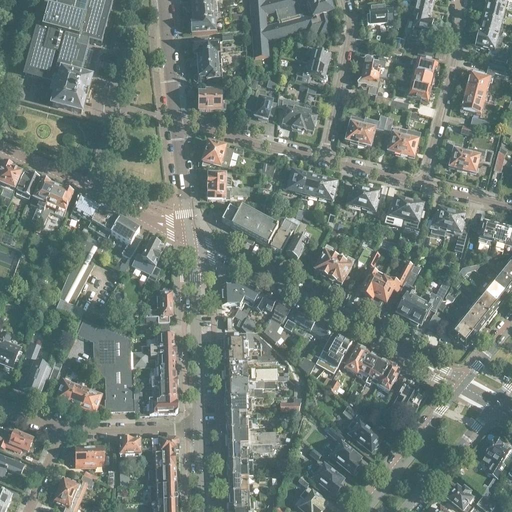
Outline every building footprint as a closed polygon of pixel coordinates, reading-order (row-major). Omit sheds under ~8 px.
[(43,25),(34,23),(32,32),(36,33),(35,38),(34,40),(30,55),(25,75),(55,83),(52,94),(55,95),(52,106),(81,114),(84,101),(86,101),(88,93),(87,93),(90,79),(80,76),(81,72),(82,72),(85,64),(86,64),(87,64),(88,63),(88,62),(89,62),(89,61),(89,60),(88,59),(88,58),(87,58),(86,57),(89,49),(87,49),(88,44),(101,47),(113,0),(45,0),(41,17),(45,18),(43,25)] [(215,0),(191,0),(193,10),(213,9),(213,3),(215,3),(215,0)] [(322,4),(321,0),(281,0),(263,5),(263,1),(267,1),(266,0),(249,0),(254,61),(267,61),(266,44),(305,33),(307,37),(318,34),(319,37),(334,32),(329,16),(334,14),(334,12),(331,13),(329,3),(322,4)] [(410,0),(410,3),(414,4),(432,8),(434,2),(436,1),(436,0),(410,0)] [(511,0),(486,0),(485,2),(487,4),(486,7),(505,11),(507,12),(511,13),(511,9),(511,0)] [(410,3),(409,9),(415,11),(413,18),(414,19),(415,18),(431,22),(431,20),(432,16),(431,14),(432,8),(414,4),(410,3)] [(485,13),(483,21),(502,26),(511,28),(511,21),(505,20),(507,12),(486,7),(486,9),(484,9),(484,12),(485,13)] [(213,9),(193,10),(194,23),(217,21),(216,17),(214,17),(213,9)] [(367,27),(385,26),(386,29),(393,28),(392,15),(391,15),(391,9),(368,11),(369,17),(366,17),(367,27)] [(414,19),(410,18),(409,23),(413,24),(410,36),(417,37),(418,33),(430,36),(430,34),(432,33),(433,30),(431,28),(433,23),(431,22),(415,18),(414,19)] [(190,24),(191,36),(215,35),(214,29),(211,29),(211,23),(217,22),(217,21),(194,23),(194,24),(190,24)] [(480,31),(479,35),(499,40),(502,30),(501,30),(502,26),(483,21),(481,27),(480,27),(479,30),(480,31)] [(475,49),(489,52),(487,61),(493,62),(492,64),(507,68),(509,61),(505,60),(506,57),(498,55),(502,41),(499,40),(479,35),(479,36),(477,37),(476,39),(477,41),(475,49)] [(193,48),(192,49),(192,53),(193,54),(193,57),(196,56),(217,55),(216,49),(219,48),(219,43),(203,43),(203,44),(193,45),(193,48)] [(401,58),(403,47),(393,45),(391,55),(401,58)] [(310,57),(308,65),(327,69),(328,61),(330,60),(331,57),(330,55),(328,54),(326,55),(316,53),(316,51),(309,49),(307,57),(310,57)] [(220,55),(217,55),(196,56),(197,69),(218,68),(221,67),(220,55)] [(365,61),(362,74),(379,78),(381,71),(383,72),(385,66),(384,66),(385,62),(378,61),(377,65),(373,64),(373,63),(374,61),(369,60),(367,60),(366,60),(366,61),(365,61)] [(417,61),(414,74),(434,79),(437,65),(430,63),(430,64),(417,61)] [(295,76),(293,85),(308,88),(311,77),(320,80),(321,81),(323,82),(325,81),(326,79),(325,77),(327,69),(308,65),(306,71),(306,72),(304,71),(302,78),(295,76)] [(487,92),(489,85),(491,86),(494,75),(508,79),(510,71),(489,66),(485,79),(477,77),(478,75),(470,73),(466,88),(487,94),(487,92)] [(218,68),(197,69),(198,76),(196,76),(194,78),(194,82),(197,84),(200,84),(202,81),(202,80),(206,79),(206,81),(221,80),(221,74),(218,74),(218,68)] [(397,76),(397,73),(390,72),(389,81),(395,82),(397,76)] [(379,78),(362,74),(361,81),(360,81),(357,85),(358,88),(363,88),(364,91),(367,91),(367,90),(372,91),(373,90),(378,91),(380,85),(378,85),(379,78)] [(412,81),(411,87),(431,92),(434,79),(414,74),(414,75),(411,74),(410,80),(412,81)] [(391,102),(389,109),(390,109),(401,112),(407,113),(410,100),(420,103),(420,104),(427,106),(431,92),(411,87),(404,85),(400,98),(398,104),(391,102)] [(466,88),(463,101),(484,106),(485,100),(487,94),(466,88)] [(308,89),(307,95),(315,97),(316,91),(308,89)] [(197,106),(197,110),(198,111),(198,113),(220,113),(220,112),(226,112),(226,104),(220,104),(220,92),(206,92),(206,95),(199,95),(199,105),(197,106)] [(258,122),(266,124),(266,122),(267,123),(269,117),(272,118),(275,106),(273,106),(273,103),(258,99),(258,101),(255,100),(255,99),(248,97),(244,111),(252,112),(255,113),(254,119),(259,120),(258,122)] [(376,98),(374,105),(389,109),(391,102),(391,101),(376,98)] [(277,101),(277,110),(282,110),(286,112),(282,126),(288,128),(288,129),(291,129),(291,130),(292,132),(296,133),(303,106),(282,101),(277,101)] [(463,101),(459,115),(467,117),(467,115),(481,118),(482,113),(484,106),(463,101)] [(361,102),(359,109),(366,111),(368,104),(361,102)] [(303,106),(296,133),(300,134),(303,134),(304,133),(307,133),(313,134),(317,117),(315,116),(317,111),(315,110),(303,106)] [(401,112),(390,109),(386,122),(398,124),(401,112)] [(351,119),(345,143),(349,144),(349,146),(357,148),(364,123),(351,119)] [(470,130),(486,134),(489,124),(472,119),(470,130)] [(364,123),(357,148),(365,150),(365,148),(370,149),(375,131),(377,132),(379,124),(364,120),(364,123)] [(379,124),(377,132),(383,133),(386,121),(380,120),(379,124)] [(460,135),(471,138),(472,131),(462,128),(460,135)] [(387,152),(387,153),(395,156),(395,157),(400,159),(401,152),(407,133),(406,133),(398,131),(398,133),(393,132),(392,136),(387,152)] [(401,152),(400,159),(404,160),(405,158),(413,160),(416,152),(418,144),(420,135),(406,132),(406,133),(407,133),(401,152)] [(202,158),(202,161),(203,163),(202,164),(203,164),(202,168),(209,170),(210,166),(228,172),(233,155),(238,156),(239,152),(239,151),(234,150),(234,152),(208,145),(206,152),(204,157),(202,158)] [(453,152),(449,170),(457,172),(457,173),(461,175),(466,155),(459,153),(460,148),(454,147),(453,152)] [(500,149),(494,173),(500,174),(504,158),(507,154),(500,149)] [(466,155),(461,175),(466,176),(466,174),(475,176),(476,169),(478,164),(489,167),(493,154),(487,152),(486,152),(485,154),(468,150),(466,155)] [(0,189),(3,191),(0,197),(6,200),(2,207),(7,209),(10,202),(13,196),(22,175),(11,170),(12,169),(4,165),(3,166),(0,164),(0,173),(0,174),(0,186),(1,187),(0,189)] [(264,165),(262,177),(272,180),(275,168),(264,165)] [(270,192),(269,196),(277,199),(285,171),(275,168),(272,180),(262,177),(260,190),(270,192)] [(287,192),(302,196),(307,177),(306,177),(306,176),(305,174),(301,173),(300,175),(299,176),(292,174),(287,192)] [(25,175),(16,196),(28,202),(38,180),(30,176),(30,177),(25,175)] [(206,183),(206,186),(208,189),(209,189),(230,190),(231,190),(231,177),(209,176),(209,181),(208,181),(206,183)] [(307,177),(302,196),(302,197),(308,199),(308,197),(317,199),(322,181),(321,181),(320,178),(316,177),(314,179),(307,177)] [(322,181),(317,199),(332,203),(333,197),(336,198),(338,192),(335,191),(336,185),(329,183),(329,181),(325,180),(323,182),(322,182),(322,181)] [(37,227),(54,189),(49,187),(50,185),(41,181),(30,205),(37,208),(36,209),(37,210),(31,224),(37,227)] [(354,207),(361,209),(365,193),(357,190),(355,188),(353,187),(351,188),(351,191),(352,193),(351,197),(349,197),(346,209),(353,211),(354,207)] [(63,193),(54,189),(37,227),(43,229),(47,220),(50,214),(63,219),(60,225),(63,227),(69,213),(66,211),(73,196),(64,191),(63,193)] [(206,195),(205,199),(207,202),(210,202),(216,202),(230,203),(230,198),(249,198),(249,194),(254,194),(254,191),(231,190),(230,190),(209,189),(208,193),(208,194),(206,195)] [(365,193),(361,209),(368,211),(367,215),(374,217),(377,204),(376,204),(377,200),(379,199),(380,196),(378,194),(376,193),(373,195),(365,193)] [(100,210),(79,198),(69,218),(78,222),(80,219),(88,223),(80,238),(84,240),(85,238),(88,231),(100,210)] [(389,205),(383,227),(401,231),(403,227),(409,203),(395,200),(393,206),(389,205)] [(423,207),(409,203),(403,227),(417,230),(420,219),(425,220),(427,215),(421,213),(423,207)] [(239,214),(229,209),(221,223),(229,227),(228,228),(230,228),(229,230),(234,233),(235,231),(267,248),(277,229),(241,210),(239,214)] [(431,231),(432,231),(431,236),(437,237),(439,231),(446,233),(451,214),(441,212),(441,210),(438,209),(436,210),(435,213),(437,215),(436,219),(435,219),(431,231)] [(119,221),(100,210),(88,231),(100,238),(96,244),(85,238),(84,240),(53,313),(80,322),(83,313),(72,309),(110,236),(119,221)] [(446,233),(445,235),(459,239),(462,225),(461,225),(462,221),(465,220),(465,217),(464,216),(462,215),(460,216),(451,214),(446,233)] [(329,216),(326,229),(333,230),(336,218),(329,216)] [(119,221),(110,236),(126,245),(126,246),(127,247),(121,256),(129,261),(141,240),(136,237),(139,233),(119,221)] [(279,231),(269,250),(270,250),(271,253),(274,254),(276,254),(280,256),(291,236),(293,233),(294,234),(298,228),(285,221),(280,231),(279,231)] [(486,243),(491,245),(495,227),(489,225),(490,223),(483,221),(477,244),(486,247),(486,243)] [(495,227),(491,245),(495,246),(494,249),(502,251),(508,228),(502,226),(502,229),(495,227)] [(511,228),(508,228),(502,251),(511,253),(511,250),(511,228)] [(13,239),(5,236),(2,243),(11,246),(13,239)] [(296,236),(285,257),(297,264),(308,242),(296,236)] [(421,244),(420,250),(427,252),(429,243),(430,240),(423,238),(421,244)] [(365,250),(358,263),(366,267),(366,266),(373,254),(380,242),(372,240),(366,251),(365,250)] [(459,242),(456,252),(461,254),(464,243),(459,242)] [(135,256),(131,264),(139,268),(146,271),(140,282),(147,285),(163,252),(150,246),(143,260),(135,256)] [(326,250),(314,273),(320,276),(320,277),(320,280),(324,282),(327,281),(327,280),(340,258),(326,250)] [(373,254),(366,266),(373,270),(380,258),(373,254)] [(328,281),(327,281),(328,284),(332,286),(334,285),(335,284),(341,288),(353,265),(340,258),(327,280),(328,281)] [(504,274),(501,278),(511,286),(511,269),(507,265),(501,272),(504,274)] [(383,278),(371,302),(373,304),(372,306),(379,310),(382,304),(386,306),(392,293),(398,296),(398,295),(399,296),(405,285),(413,269),(406,266),(396,285),(383,278)] [(421,270),(415,267),(413,270),(413,269),(405,285),(411,289),(421,270)] [(371,272),(359,296),(371,302),(383,278),(371,272)] [(462,279),(458,276),(452,287),(455,290),(459,285),(458,284),(462,279)] [(495,279),(490,285),(508,300),(511,295),(511,294),(511,292),(511,286),(501,278),(498,281),(495,279)] [(251,310),(260,294),(234,280),(229,288),(221,289),(222,309),(236,308),(236,310),(242,310),(244,306),(248,309),(246,313),(244,312),(243,314),(239,312),(234,318),(239,322),(244,324),(248,317),(252,310),(251,310)] [(487,295),(485,298),(498,309),(502,304),(504,306),(508,300),(490,285),(485,292),(487,295)] [(419,301),(408,322),(410,323),(409,325),(416,329),(418,327),(420,328),(423,323),(424,324),(431,310),(430,309),(434,301),(440,304),(441,303),(446,293),(448,289),(442,286),(435,298),(431,295),(426,304),(419,301)] [(412,292),(405,288),(401,295),(405,297),(398,310),(399,310),(396,316),(398,317),(397,319),(405,323),(406,321),(408,322),(419,301),(420,299),(414,295),(416,291),(413,290),(412,292)] [(169,297),(169,293),(167,291),(163,291),(162,293),(162,297),(160,297),(160,301),(156,301),(156,313),(148,313),(148,320),(145,320),(145,327),(158,326),(158,338),(169,337),(169,320),(172,320),(171,305),(173,303),(173,299),(171,298),(171,296),(169,297)] [(260,295),(252,310),(259,314),(261,310),(270,314),(276,303),(260,295)] [(448,296),(445,300),(452,304),(455,300),(448,296)] [(479,299),(474,306),(492,321),(496,315),(494,314),(498,309),(485,298),(482,301),(479,299)] [(441,303),(440,304),(438,310),(444,314),(448,308),(441,303)] [(278,304),(270,320),(262,335),(275,346),(281,340),(276,335),(282,324),(283,324),(290,311),(278,304)] [(471,314),(468,318),(482,329),(486,324),(488,326),(492,321),(474,306),(469,312),(471,314)] [(293,313),(284,330),(291,334),(295,325),(327,342),(332,334),(293,313)] [(440,320),(434,317),(427,329),(433,333),(440,320)] [(462,319),(457,326),(475,341),(480,336),(478,334),(482,329),(468,318),(465,322),(462,319)] [(246,320),(241,330),(245,335),(254,335),(255,324),(246,320)] [(112,335),(83,323),(76,338),(93,345),(94,370),(94,376),(105,380),(106,414),(132,413),(132,402),(131,386),(131,371),(130,355),(130,340),(113,333),(112,335)] [(475,341),(457,326),(448,338),(452,341),(451,342),(457,347),(458,346),(464,351),(469,345),(471,346),(475,341)] [(1,334),(0,337),(0,366),(12,371),(19,352),(7,347),(10,337),(1,334)] [(344,355),(349,344),(333,335),(325,348),(323,353),(319,361),(335,370),(342,358),(340,357),(342,354),(344,355)] [(142,349),(143,355),(175,353),(174,337),(169,337),(158,338),(154,338),(155,349),(150,349),(142,349)] [(252,340),(223,341),(224,369),(246,368),(246,366),(254,366),(254,365),(275,365),(275,363),(283,363),(264,345),(258,340),(252,340)] [(39,349),(30,345),(19,372),(28,376),(23,390),(40,397),(48,376),(50,371),(50,370),(33,364),(39,349)] [(319,361),(323,353),(325,348),(321,345),(314,358),(319,361)] [(344,371),(356,377),(368,356),(367,355),(366,353),(364,352),(362,352),(356,349),(349,363),(346,362),(344,366),(347,367),(344,371)] [(175,353),(143,355),(130,355),(131,371),(148,370),(149,362),(156,362),(156,370),(176,369),(175,353)] [(365,385),(378,361),(368,356),(356,377),(356,379),(362,382),(361,383),(365,385)] [(315,366),(304,360),(301,370),(309,377),(315,366)] [(378,385),(388,367),(378,361),(365,385),(369,388),(372,382),(378,385)] [(71,363),(70,367),(73,368),(80,371),(82,367),(73,364),(71,363)] [(62,367),(55,364),(52,372),(50,371),(48,376),(50,377),(50,379),(56,381),(62,367)] [(388,367),(378,385),(376,389),(388,395),(400,373),(388,367)] [(224,369),(225,385),(274,383),(277,383),(288,383),(288,375),(283,375),(283,379),(277,379),(277,371),(253,372),(246,372),(246,368),(224,369)] [(151,380),(151,386),(176,385),(176,369),(156,370),(156,380),(151,380)] [(69,384),(64,382),(56,403),(69,408),(76,389),(68,386),(69,384)] [(270,384),(225,385),(225,401),(226,401),(252,400),(262,400),(262,391),(274,391),(274,383),(270,384)] [(340,387),(333,383),(327,392),(334,396),(340,387)] [(406,384),(391,412),(396,415),(405,420),(412,406),(417,409),(422,400),(417,397),(421,389),(416,386),(415,388),(406,384)] [(151,386),(145,386),(146,392),(151,392),(152,401),(159,401),(159,402),(177,401),(176,385),(151,386)] [(76,389),(69,408),(82,413),(89,395),(90,392),(85,391),(84,393),(76,389)] [(359,397),(353,393),(346,405),(352,409),(359,397)] [(89,395),(82,413),(94,417),(95,415),(101,417),(103,411),(97,409),(102,397),(97,395),(96,397),(89,395)] [(280,414),(299,414),(301,401),(295,401),(295,399),(292,399),(292,401),(293,401),(293,405),(280,405),(280,414)] [(252,400),(226,401),(226,417),(227,417),(246,416),(252,416),(252,400)] [(149,401),(149,402),(149,418),(175,417),(177,415),(177,401),(159,402),(159,401),(152,401),(149,401)] [(149,402),(142,402),(134,402),(134,416),(142,416),(142,417),(144,418),(149,418),(149,402)] [(348,409),(342,416),(352,424),(348,430),(353,433),(349,437),(356,443),(363,449),(364,448),(371,454),(372,452),(373,453),(377,451),(378,450),(379,445),(378,445),(380,443),(373,437),(373,436),(366,430),(365,431),(359,426),(363,421),(354,414),(351,411),(348,409)] [(385,425),(391,414),(384,410),(378,421),(385,425)] [(372,415),(367,424),(374,429),(378,421),(379,419),(372,415)] [(246,424),(246,416),(227,417),(228,433),(247,432),(251,432),(251,423),(246,424)] [(335,442),(329,450),(335,454),(331,460),(352,477),(358,469),(355,467),(360,461),(341,446),(345,442),(331,430),(326,435),(335,442)] [(247,432),(228,433),(228,449),(276,447),(275,435),(247,436),(247,432)] [(0,444),(0,448),(4,450),(5,447),(20,453),(21,451),(28,453),(33,442),(14,434),(11,441),(1,437),(0,440),(0,444)] [(157,442),(146,443),(147,453),(152,453),(152,456),(154,456),(175,455),(178,455),(178,451),(179,451),(178,444),(176,441),(157,442)] [(496,441),(483,462),(492,468),(487,475),(499,482),(507,470),(502,467),(511,452),(503,447),(504,446),(503,445),(503,443),(499,441),(497,442),(496,441)] [(140,442),(119,443),(119,458),(138,457),(138,461),(141,461),(140,453),(140,442)] [(228,449),(229,465),(248,464),(252,464),(252,453),(259,456),(272,456),(272,447),(228,449)] [(89,469),(89,449),(75,450),(75,460),(70,460),(70,467),(75,467),(75,470),(89,469)] [(103,449),(89,449),(89,469),(104,469),(104,466),(109,466),(109,459),(103,459),(103,449)] [(309,457),(317,463),(321,458),(313,451),(309,457)] [(175,455),(154,456),(155,472),(175,471),(175,455)] [(0,457),(0,477),(4,480),(7,471),(20,477),(24,468),(0,457)] [(229,465),(228,465),(229,481),(252,480),(252,471),(248,472),(248,464),(229,465)] [(317,467),(313,472),(317,476),(313,481),(335,498),(341,491),(338,488),(343,483),(324,468),(322,471),(317,467)] [(175,471),(155,472),(148,473),(149,482),(147,482),(147,488),(150,488),(176,488),(175,471)] [(60,485),(57,493),(79,502),(81,503),(84,496),(88,487),(92,489),(94,483),(96,484),(97,483),(89,480),(83,478),(83,477),(78,488),(63,482),(61,486),(60,485)] [(302,479),(298,484),(306,490),(310,485),(302,479)] [(229,497),(249,496),(253,496),(253,488),(252,480),(229,481),(228,481),(229,497)] [(150,505),(156,504),(156,505),(176,504),(176,488),(156,488),(150,488),(150,505)] [(458,489),(448,502),(460,511),(472,511),(473,511),(469,507),(474,502),(469,498),(471,495),(465,490),(463,493),(458,489)] [(0,508),(7,511),(12,498),(0,493),(0,508)] [(79,502),(57,493),(54,500),(55,500),(53,505),(63,509),(61,511),(77,511),(78,511),(81,503),(79,502)] [(305,503),(299,511),(301,511),(322,511),(327,507),(312,495),(310,498),(305,494),(300,499),(305,503)] [(249,496),(229,497),(229,511),(244,511),(254,511),(253,503),(249,503),(249,496)] [(484,498),(477,507),(482,511),(483,511),(492,511),(496,508),(484,498)]
